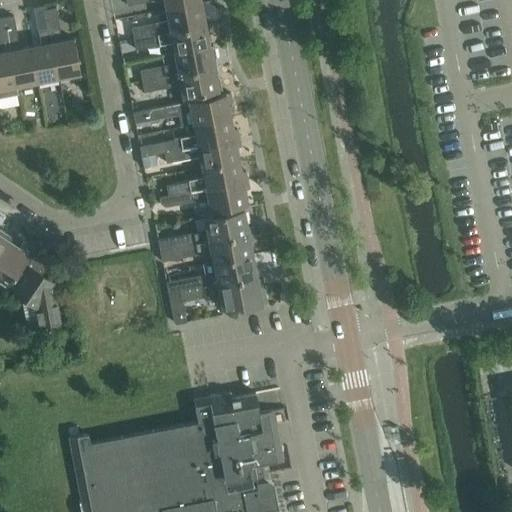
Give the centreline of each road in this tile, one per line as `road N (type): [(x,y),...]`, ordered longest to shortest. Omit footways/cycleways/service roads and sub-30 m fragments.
road 1 (tertiary): [(380,511),(281,0)]
road 2 (residential): [(0,189),(45,220),(69,226),(137,213),(97,0)]
